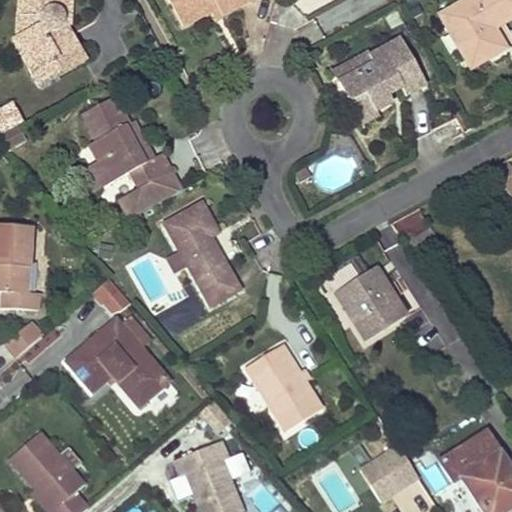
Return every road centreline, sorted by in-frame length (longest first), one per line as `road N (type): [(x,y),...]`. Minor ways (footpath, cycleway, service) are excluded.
road 1 (residential): [(277,114),(266,162),(271,197),(289,227),(309,238),(348,228),(511,136)]
road 2 (unknown): [(382,209),(511,417)]
road 3 (unknown): [(104,511),(204,423)]
